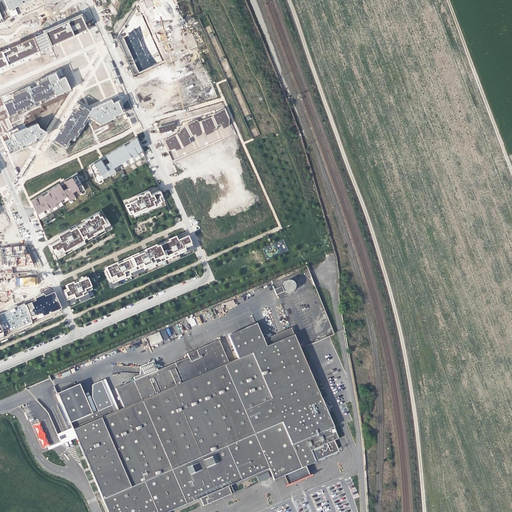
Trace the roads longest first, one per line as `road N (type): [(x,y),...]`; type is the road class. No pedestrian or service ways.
road 1 (unknown): [(42,395),(267,302)]
road 2 (track): [(511,217),(500,209),(442,0)]
road 3 (residential): [(76,334),(0,160)]
road 4 (residential): [(87,0),(161,164)]
road 5 (residential): [(207,268),(201,280),(76,334)]
